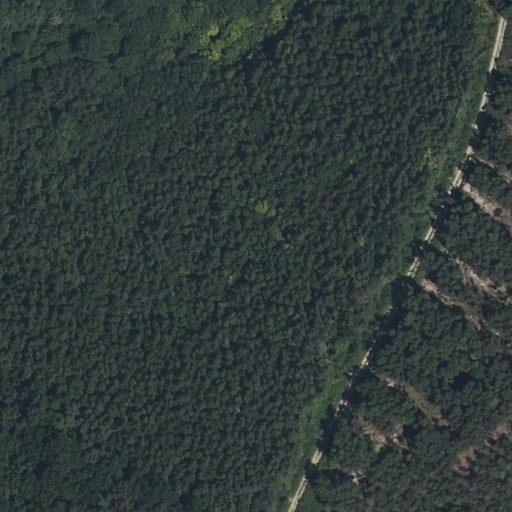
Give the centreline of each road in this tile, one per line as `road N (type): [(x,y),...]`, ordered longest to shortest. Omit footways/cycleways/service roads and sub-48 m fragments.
road 1 (track): [(296,511),(321,446),(478,133),(509,0)]
road 2 (track): [(0,96),(17,100),(206,0)]
